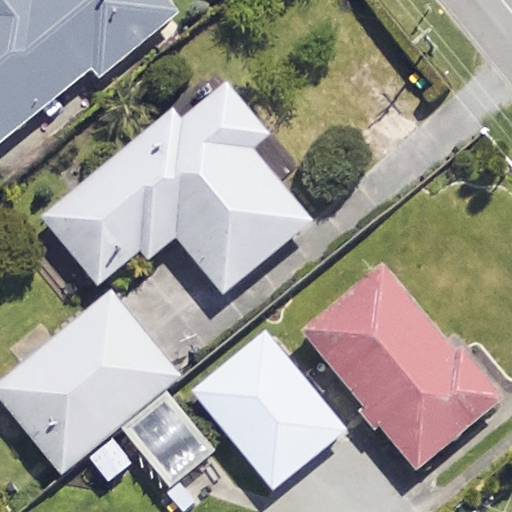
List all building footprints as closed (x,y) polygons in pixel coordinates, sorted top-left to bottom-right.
[(179,23),(161,0),(0,0),(0,151),(103,72),(108,78),(179,23)] [(50,223),(102,291),(145,258),(155,272),(187,247),(226,298),(314,231),(254,153),(271,141),(229,87),(50,223)] [(500,409),(388,274),(310,339),(422,474),(500,409)] [(0,397),(66,477),(85,462),(110,492),(141,466),(116,436),(180,383),(113,301),(0,394),(0,397)] [(348,436),(268,338),(196,396),(276,495),(348,436)]
